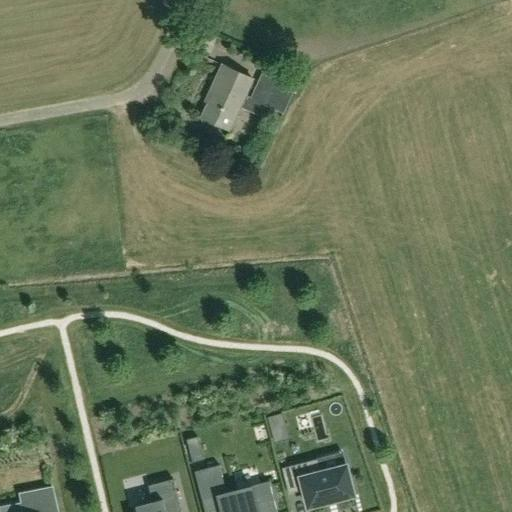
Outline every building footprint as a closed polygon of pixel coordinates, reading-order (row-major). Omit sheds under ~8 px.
[(230,129),(245,94),(252,78),(223,65),(210,93),(213,94),(203,118),(230,129)] [(269,511),(264,491),(279,487),(270,452),(253,456),(260,483),(210,497),(213,511),(269,511)] [(354,495),(347,466),(321,473),(318,459),(283,468),(289,494),(305,490),(309,507),(325,503),(326,504),(338,500),(338,499),(354,495)] [(182,511),(177,490),(170,491),(167,481),(149,486),(153,502),(137,506),(138,511),(182,511)] [(20,495),(23,511),(55,511),(51,489),(20,495)]
